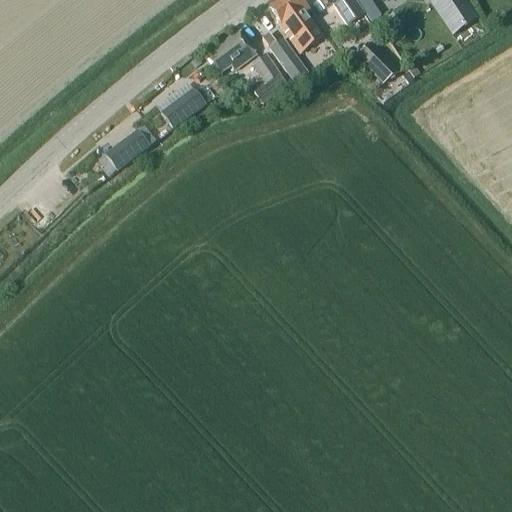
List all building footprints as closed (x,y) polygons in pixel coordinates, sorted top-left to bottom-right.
[(278,26),(300,56),(321,40),(304,17),(309,14),(299,0),(283,0),(269,10),(280,25),(278,26)] [(314,0),(322,11),(332,5),(335,10),(341,7),(352,24),(363,15),(352,1),(351,0),(314,0)] [(363,0),(354,0),(352,1),(363,15),(371,26),(384,17),(377,7),(371,11),(363,0)] [(461,0),(425,0),(451,39),(476,22),(461,0)] [(348,36),(331,14),(320,22),(337,44),(348,36)] [(347,30),(351,37),(360,31),(356,24),(347,30)] [(218,53),(207,61),(218,77),(230,69),(233,73),(255,58),(237,33),(232,36),(231,37),(215,49),(218,53)] [(369,46),(351,59),(379,88),(397,75),(369,46)] [(278,78),(280,77),(265,56),(254,63),(275,94),(284,88),(278,78)] [(286,65),(280,69),(293,87),(299,83),(286,65)] [(259,105),(271,96),(267,90),(265,87),(252,95),(259,105)] [(170,130),(203,107),(191,91),(158,114),(170,130)] [(103,157),(115,173),(147,149),(135,133),(103,157)] [(10,218),(1,227),(26,253),(35,244),(10,218)]
